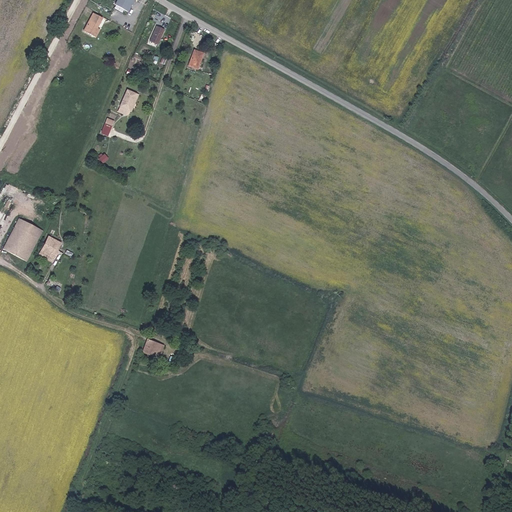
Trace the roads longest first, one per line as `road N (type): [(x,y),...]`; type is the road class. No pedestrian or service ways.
road 1 (residential): [(511,222),(434,154),(162,0)]
road 2 (unknown): [(77,0),(0,147)]
